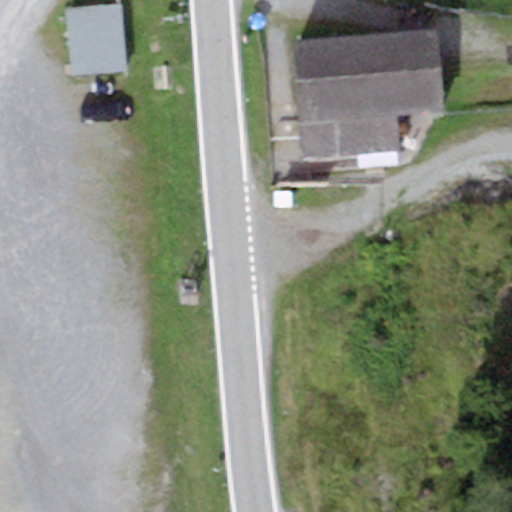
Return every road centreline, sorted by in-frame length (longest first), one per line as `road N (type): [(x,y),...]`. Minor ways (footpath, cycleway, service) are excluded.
road 1 (secondary): [(254,511),(211,0)]
road 2 (track): [(233,272),(471,159),(511,160)]
